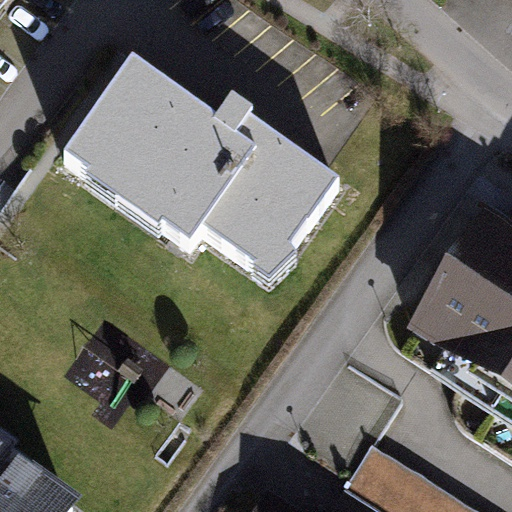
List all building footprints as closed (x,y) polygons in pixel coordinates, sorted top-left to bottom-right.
[(213,126),(137,72),(67,169),(190,257),(205,235),(277,286),(344,193),(226,109),(213,126)] [(511,244),(511,246),(476,225),(402,343),(511,411),(511,244)] [(0,511),(77,511),(82,506),(0,447),(0,511)] [(479,511),(375,455),(356,489),(397,511),(479,511)] [(295,511),(270,495),(258,511),(295,511)]
